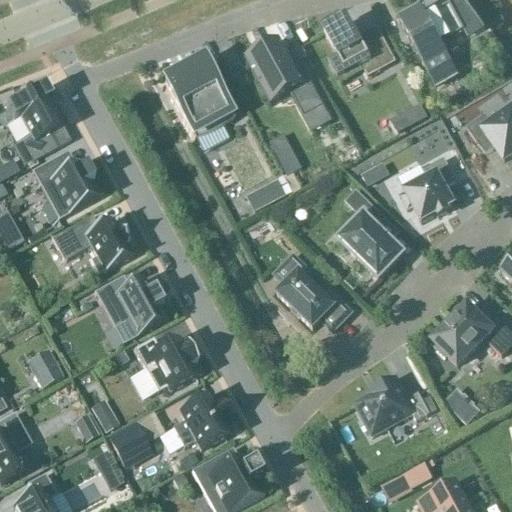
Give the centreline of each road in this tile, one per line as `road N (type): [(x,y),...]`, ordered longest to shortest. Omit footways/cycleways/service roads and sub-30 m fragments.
road 1 (residential): [(79,83),(275,439)]
road 2 (residential): [(275,439),(511,212)]
road 3 (residential): [(79,83),(314,0)]
